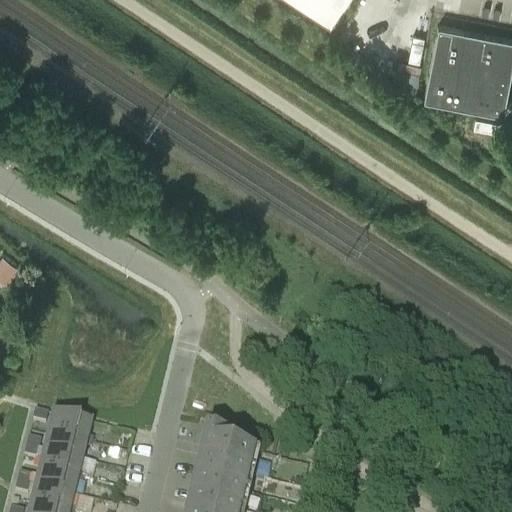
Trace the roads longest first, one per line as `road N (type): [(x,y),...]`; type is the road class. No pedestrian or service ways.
road 1 (unclassified): [(511,257),(122,0)]
road 2 (residential): [(148,511),(192,303),(177,283),(0,182)]
